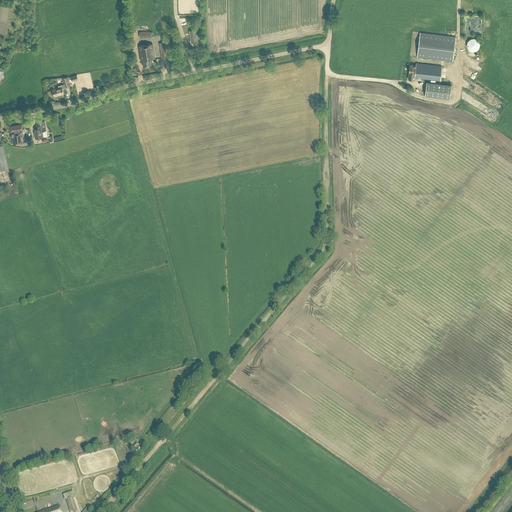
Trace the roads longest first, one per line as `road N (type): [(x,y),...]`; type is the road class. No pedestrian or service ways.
road 1 (track): [(104,511),(323,247),(326,69)]
road 2 (unclassified): [(0,117),(328,44)]
